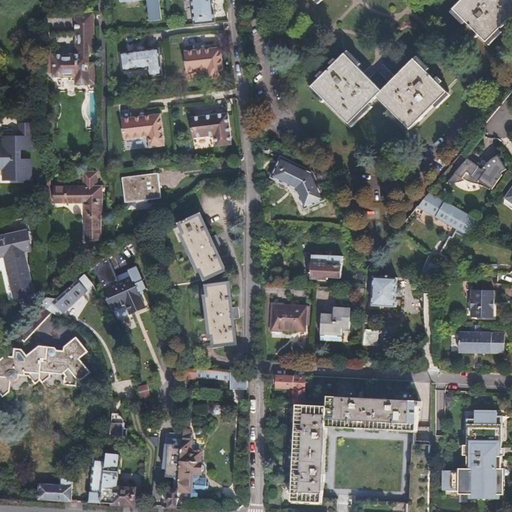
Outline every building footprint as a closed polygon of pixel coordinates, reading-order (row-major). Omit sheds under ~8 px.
[(159,0),(139,0),(140,3),(149,2),(151,23),(162,22),(159,0)] [(212,0),(185,0),(185,1),(191,1),(194,27),(216,25),(212,0)] [(511,0),(461,0),(454,7),(487,41),(511,15),(511,0)] [(77,51),(55,51),(55,73),(76,73),(77,81),(89,82),(89,80),(95,80),(95,65),(90,65),(90,44),(94,44),(94,11),(77,11),(77,51)] [(221,49),(185,53),(188,74),(208,72),(209,82),(225,80),(221,49)] [(344,52),(312,84),(350,122),(377,95),(410,128),(447,90),(415,57),(382,90),(344,52)] [(159,54),(144,56),(146,72),(150,72),(151,80),(162,79),(159,54)] [(146,72),(144,56),(123,58),(125,74),(146,72)] [(228,113),(191,118),(194,139),(214,136),(216,148),(232,145),(228,113)] [(163,115),(149,117),(152,149),(167,147),(163,115)] [(152,149),(149,117),(123,120),(126,141),(150,138),(151,149),(152,149)] [(2,145),(0,144),(0,168),(4,169),(5,180),(33,180),(32,156),(22,155),(22,148),(37,149),(37,123),(22,123),(22,134),(3,135),(2,145)] [(279,154),(271,174),(296,185),(304,203),(323,195),(311,169),(279,154)] [(484,164),(481,168),(479,171),(474,167),(477,164),(467,157),(444,185),(445,186),(447,187),(449,187),(450,188),(454,187),(458,186),(461,184),(465,182),(466,181),(473,188),(474,186),(485,194),(486,196),(499,180),(497,177),(503,174),(497,156),(490,160),(484,164)] [(97,196),(97,192),(97,169),(83,169),(83,183),(54,184),(54,201),(84,200),(85,238),(101,238),(101,213),(102,213),(102,210),(104,210),(103,196),(97,196)] [(124,200),(156,196),(154,173),(122,178),(124,200)] [(483,197),(485,194),(474,186),(473,188),(466,181),(465,182),(461,184),(458,186),(454,187),(450,188),(449,189),(450,190),(453,191),(457,192),(461,191),(465,190),(466,190),(468,190),(470,189),(472,190),(473,190),(475,191),(477,192),(483,197)] [(479,216),(429,190),(418,204),(458,227),(467,231),(479,216)] [(214,247),(210,238),(200,216),(188,221),(187,219),(183,221),(183,223),(181,223),(185,233),(182,234),(199,271),(202,270),(206,279),(224,270),(214,247)] [(446,256),(467,231),(458,227),(452,235),(450,234),(437,249),(446,256)] [(30,228),(0,235),(0,257),(5,256),(15,299),(36,294),(27,251),(35,249),(30,228)] [(215,236),(210,238),(214,247),(219,245),(215,236)] [(312,253),(310,278),(328,279),(328,276),(341,277),(342,255),(312,253)] [(396,271),(373,270),(370,297),(394,298),(396,271)] [(48,296),(44,300),(58,314),(89,285),(80,276),(55,298),(48,296)] [(129,276),(100,289),(110,309),(125,303),(129,312),(142,306),(129,276)] [(233,319),(232,309),(228,285),(208,288),(209,297),(205,298),(211,336),(215,335),(217,345),(237,342),(233,319)] [(364,297),(364,287),(354,286),(354,297),(364,297)] [(493,288),(471,288),(471,315),(493,316),(493,288)] [(272,305),(270,330),(303,332),(304,306),(272,305)] [(320,312),(319,333),(339,334),(340,328),(348,329),(349,307),(332,307),(331,312),(320,312)] [(481,323),(469,323),(469,331),(459,331),(459,351),(503,351),(503,331),(480,331),(481,323)] [(366,346),(381,346),(381,331),(366,330),(366,346)] [(0,391),(3,395),(10,390),(11,380),(15,380),(16,379),(17,379),(18,377),(19,375),(19,373),(24,373),(24,374),(29,374),(36,382),(40,378),(43,382),(50,376),(51,371),(63,372),(65,371),(68,375),(66,377),(65,384),(77,385),(78,376),(84,377),(91,369),(80,356),(89,349),(77,335),(64,344),(64,349),(57,348),(55,345),(49,343),(39,343),(28,354),(21,346),(14,346),(14,355),(5,354),(0,358),(0,391)] [(194,375),(187,374),(187,378),(230,380),(230,372),(195,370),(194,375)] [(247,373),(243,372),(230,372),(230,380),(230,389),(247,390),(247,373)] [(295,400),(304,400),(304,390),(304,377),(275,376),(275,379),(275,388),(275,389),(292,390),(292,404),(295,404),(295,400)] [(322,502),(321,511),(337,511),(338,499),(323,498),(326,426),(417,430),(418,408),(421,409),(421,404),(418,403),(418,400),(328,396),(327,407),(304,406),(295,405),(291,501),(322,502)] [(214,405),(211,410),(214,414),(220,414),(222,410),(220,405),(214,405)] [(470,494),(501,495),(504,495),(505,476),(502,476),(502,468),(502,456),(502,447),(502,425),(498,425),(498,416),(498,412),(476,412),(476,419),(476,424),(468,424),(468,445),(468,455),(467,465),(468,465),(468,469),(460,469),(460,471),(445,470),(445,491),(446,491),(460,491),(459,494),(470,494)] [(180,478),(178,507),(189,507),(190,497),(192,473),(199,473),(200,473),(203,471),(203,465),(200,462),(201,452),(193,451),(190,451),(190,441),(189,441),(189,433),(187,433),(188,423),(184,423),(183,434),(180,478)] [(172,477),(180,478),(183,434),(167,433),(167,438),(164,438),(162,469),(166,469),(165,477),(172,477)] [(355,499),(353,511),(429,511),(430,463),(431,444),(413,443),(410,502),(410,505),(405,505),(405,501),(355,499)] [(107,453),(105,453),(105,459),(102,503),(132,504),(133,490),(114,489),(116,457),(107,456),(107,453)] [(102,503),(105,459),(93,458),(90,502),(102,503)] [(192,473),(190,497),(197,497),(197,493),(205,494),(205,490),(207,490),(208,483),(205,483),(205,479),(198,478),(199,473),(192,473)] [(40,483),(39,500),(72,501),(73,477),(61,476),(60,485),(40,483)] [(169,503),(169,506),(178,507),(180,478),(172,477),(172,489),(170,489),(170,493),(167,495),(166,500),(169,503)]
